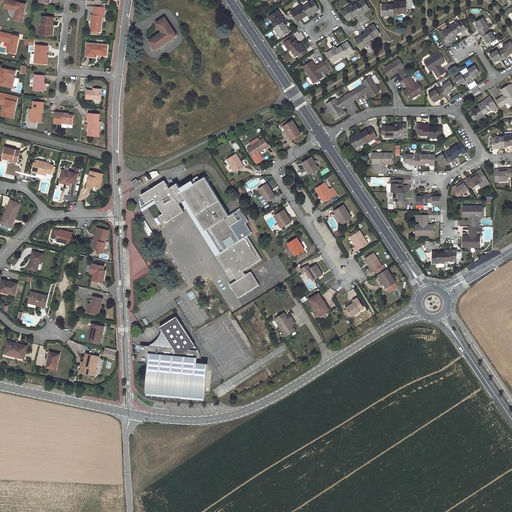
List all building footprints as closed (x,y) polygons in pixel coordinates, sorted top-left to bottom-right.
[(5,0),(5,1),(3,7),(16,10),(14,19),(16,20),(18,9),(6,6),(7,0),(5,0)] [(7,0),(6,6),(18,9),(16,20),(22,21),(26,4),(7,0)] [(319,9),(313,0),(303,7),(307,14),(309,16),(319,9)] [(369,8),(363,0),(362,0),(353,6),(358,13),(359,15),(369,8)] [(406,13),(406,2),(394,2),(394,4),(394,13),(406,13)] [(394,4),(382,5),(382,15),(394,15),(394,13),(394,4)] [(302,5),(291,12),(297,21),(307,14),(303,7),(302,5)] [(352,5),(342,12),(347,20),(358,13),(353,6),(352,5)] [(92,15),(91,31),(100,32),(102,17),(105,17),(106,8),(94,6),(93,15),(92,15)] [(277,10),(269,16),(276,26),(282,22),(284,20),(277,10)] [(52,36),(54,17),(42,16),(41,31),(42,31),(42,35),(52,36)] [(483,17),(476,22),(478,26),(479,27),(477,28),(480,33),(488,29),(486,26),(488,25),(483,17)] [(164,18),(156,23),(162,32),(149,41),(155,50),(176,35),(164,18)] [(466,29),(461,20),(458,22),(457,21),(450,25),(451,27),(455,35),(463,30),(464,30),(466,29)] [(274,28),(281,38),(289,32),(282,22),(276,26),(274,28)] [(380,33),(374,24),(364,31),(365,33),(370,40),(380,33)] [(441,35),(447,44),(449,42),(449,41),(457,36),(455,35),(451,27),(443,32),(444,33),(441,35)] [(485,37),(488,43),(496,38),(492,31),(490,32),(488,29),(480,33),(483,38),(485,37)] [(7,51),(9,52),(12,41),(0,38),(0,34),(1,32),(0,31),(0,40),(9,42),(7,51)] [(19,36),(1,32),(0,34),(0,38),(12,41),(9,52),(15,53),(19,36)] [(283,39),(285,42),(284,43),(289,50),(291,49),(298,44),(293,37),(294,36),(292,33),(283,39)] [(365,33),(355,40),(361,49),(371,42),(370,40),(365,33)] [(511,50),(511,43),(510,41),(503,45),(504,48),(501,50),(506,57),(511,54),(510,52),(511,51),(511,50)] [(354,51),(348,42),(338,49),(342,56),(344,58),(354,51)] [(291,49),(296,56),(297,55),(299,58),(307,52),(306,49),(304,50),(300,43),(298,44),(291,49)] [(107,45),(87,44),(86,57),(98,58),(98,57),(106,58),(107,45)] [(45,64),(46,55),(47,55),(48,46),(36,45),(35,63),(45,64)] [(337,47),(326,54),(332,62),(342,56),(338,49),(337,47)] [(497,49),(489,54),(494,62),(498,59),(500,58),(501,60),(506,57),(501,50),(498,51),(497,49)] [(440,53),(424,62),(429,71),(433,69),(438,77),(444,74),(439,65),(445,62),(440,53)] [(399,58),(384,68),(389,76),(395,73),(400,82),(403,80),(406,78),(401,69),(405,67),(399,58)] [(312,60),(303,66),(314,83),(323,77),(320,73),(328,68),(323,61),(316,67),(312,60)] [(479,72),(475,65),(467,69),(469,71),(465,73),(470,81),(475,77),(474,76),(475,75),(479,72)] [(0,67),(0,73),(2,74),(0,80),(6,82),(5,84),(12,86),(16,71),(0,67)] [(461,73),(454,78),(459,85),(463,83),(464,82),(465,84),(470,81),(465,73),(462,75),(461,73)] [(45,75),(35,74),(34,90),(43,91),(44,90),(44,83),(45,75)] [(363,85),(355,90),(359,97),(367,92),(370,97),(380,92),(370,76),(361,82),(363,85)] [(403,91),(408,100),(423,91),(419,83),(418,82),(415,84),(410,76),(406,78),(403,80),(408,88),(403,91)] [(454,88),(449,80),(442,85),(443,87),(440,89),(445,96),(450,93),(449,91),(450,90),(454,88)] [(511,86),(510,84),(501,89),(505,95),(497,100),(500,107),(509,101),(511,104),(511,103),(511,86)] [(93,90),(87,89),(86,99),(101,100),(102,89),(97,88),(97,90),(93,90)] [(440,89),(437,91),(436,89),(429,93),(433,101),(439,98),(440,99),(445,96),(440,89)] [(355,90),(350,93),(354,100),(359,97),(355,90)] [(0,92),(0,101),(6,103),(4,110),(7,110),(6,116),(13,118),(18,97),(0,92)] [(350,93),(345,96),(349,102),(354,100),(350,93)] [(335,98),(326,104),(335,119),(344,113),(341,108),(349,102),(345,96),(337,101),(335,98)] [(491,96),(486,99),(487,100),(479,105),(480,107),(484,114),(492,109),(493,111),(498,107),(491,96)] [(44,102),(33,101),(33,109),(32,109),(31,122),(38,122),(38,120),(42,120),(43,110),(44,102)] [(472,110),(469,112),(474,121),(477,119),(478,120),(486,116),(484,114),(480,107),(473,111),(472,110)] [(69,113),(55,112),(54,123),(59,124),(59,127),(65,128),(65,124),(73,124),(74,115),(69,114),(69,113)] [(99,114),(88,113),(88,121),(90,121),(92,121),(91,130),(89,130),(88,136),(99,137),(100,122),(99,122),(99,114)] [(293,121),(284,126),(292,139),(301,134),(293,121)] [(394,126),(394,137),(403,137),(403,133),(407,133),(407,123),(403,123),(403,124),(395,124),(394,126)] [(420,123),(417,123),(417,133),(420,133),(420,135),(429,135),(429,127),(429,125),(420,124),(420,123)] [(385,125),(382,125),(382,135),(385,135),(385,137),(394,137),(394,126),(385,126),(385,125)] [(441,138),(442,125),(438,125),(438,127),(429,127),(429,135),(429,137),(438,137),(438,138),(441,138)] [(377,136),(371,128),(361,134),(366,140),(367,142),(377,136)] [(360,132),(349,139),(355,147),(366,140),(361,134),(360,132)] [(492,139),(493,149),(496,148),(496,147),(505,147),(505,145),(505,136),(495,137),(496,139),(492,139)] [(264,139),(248,149),(253,156),(268,146),(264,139)] [(467,152),(461,142),(449,149),(450,151),(448,153),(452,161),(457,158),(456,156),(458,155),(462,153),(463,154),(467,152)] [(20,151),(5,147),(2,158),(8,160),(8,158),(17,160),(20,151)] [(393,153),(373,153),(372,163),(373,164),(373,173),(385,173),(385,163),(393,164),(393,153)] [(443,153),(436,158),(441,165),(445,163),(446,162),(447,164),(452,161),(448,153),(444,155),(443,153)] [(237,154),(227,160),(234,172),(244,166),(237,154)] [(414,154),(406,154),(405,163),(410,163),(412,163),(412,165),(418,165),(418,156),(414,156),(414,154)] [(435,154),(430,154),(422,154),(422,156),(418,156),(418,165),(424,165),(424,163),(425,163),(430,163),(430,165),(435,165),(435,154)] [(312,157),(303,163),(306,168),(307,168),(310,174),(318,168),(312,157)] [(35,162),(34,162),(32,171),(38,173),(38,171),(47,174),(47,172),(51,173),(54,166),(48,164),(49,163),(37,160),(37,161),(35,160),(35,162)] [(80,169),(75,168),(74,173),(70,172),(69,174),(62,172),(60,181),(67,183),(68,181),(76,183),(80,169)] [(511,177),(511,175),(511,168),(494,169),(495,182),(500,182),(500,180),(509,179),(509,177),(511,177)] [(482,169),(477,172),(478,174),(475,176),(474,174),(467,179),(471,186),(475,184),(476,186),(487,178),(482,169)] [(103,174),(91,171),(89,176),(90,176),(90,179),(89,179),(87,186),(92,188),(92,186),(98,187),(101,178),(102,179),(103,174)] [(246,275),(243,271),(262,259),(248,236),(240,241),(230,226),(242,219),(237,211),(230,215),(205,177),(182,191),(177,183),(170,188),(165,180),(142,195),(144,199),(147,203),(154,198),(156,202),(164,213),(160,215),(165,223),(184,211),(180,204),(182,202),(187,199),(206,230),(210,228),(224,251),(217,255),(226,271),(230,269),(237,280),(230,285),(239,298),(260,285),(251,272),(246,275)] [(136,179),(132,182),(136,188),(143,184),(141,180),(138,181),(137,179),(136,179)] [(457,186),(453,188),(458,196),(469,189),(468,188),(471,186),(467,179),(462,182),(463,184),(458,187),(457,186)] [(404,180),(390,180),(390,183),(388,183),(388,192),(394,192),(402,192),(403,183),(404,183),(404,180)] [(325,182),(316,189),(324,202),(337,194),(333,188),(329,190),(325,182)] [(267,184),(259,189),(266,202),(275,197),(267,184)] [(396,201),(396,204),(406,204),(406,201),(405,201),(405,192),(402,192),(394,192),(394,201),(396,201)] [(416,196),(416,205),(425,205),(425,203),(428,203),(428,194),(423,194),(423,196),(421,196),(416,196)] [(428,203),(432,203),(432,205),(441,205),(441,196),(436,196),(434,196),(434,194),(428,194),(428,203)] [(147,203),(144,199),(142,200),(149,211),(155,208),(153,204),(156,202),(154,198),(147,203)] [(206,230),(187,199),(182,202),(201,233),(206,230)] [(21,204),(11,200),(1,223),(12,227),(21,204)] [(343,205),(335,211),(338,216),(338,217),(342,225),(352,219),(343,205)] [(483,206),(463,206),(463,217),(470,217),(470,226),(477,226),(478,217),(483,217),(483,206)] [(240,208),(237,211),(242,219),(230,226),(240,241),(248,236),(251,234),(245,224),(249,222),(240,208)] [(284,209),(274,215),(282,228),(292,222),(284,209)] [(428,215),(420,215),(420,224),(416,224),(416,235),(434,235),(434,225),(427,224),(428,215)] [(469,236),(463,236),(462,247),(480,247),(481,236),(477,236),(477,226),(470,226),(469,226),(469,236)] [(210,228),(206,230),(201,233),(216,256),(217,255),(224,251),(210,228)] [(61,232),(56,231),(54,238),(58,239),(58,240),(66,242),(65,244),(70,245),(72,233),(62,230),(61,232)] [(360,231),(351,237),(356,246),(354,248),(356,251),(368,244),(360,231)] [(106,238),(95,235),(94,239),(95,240),(92,249),(98,250),(98,252),(103,253),(104,248),(103,248),(104,243),(105,243),(106,238)] [(298,238),(288,244),(295,255),(305,250),(298,238)] [(457,260),(457,250),(445,250),(445,252),(445,260),(457,260)] [(43,254),(33,252),(29,269),(38,271),(40,262),(41,263),(43,254)] [(445,252),(432,252),(432,262),(445,263),(445,260),(445,252)] [(374,253),(365,259),(373,272),(376,270),(379,275),(387,269),(384,265),(382,266),(374,253)] [(104,266),(94,264),(92,273),(96,274),(96,275),(95,275),(93,280),(103,282),(105,271),(103,270),(104,266)] [(308,265),(301,270),(303,273),(308,271),(313,280),(323,274),(317,265),(311,269),(308,265)] [(378,275),(386,288),(387,288),(395,283),(396,283),(388,269),(387,269),(379,275),(378,275)] [(18,284),(2,280),(0,288),(0,291),(15,295),(18,284)] [(397,287),(395,283),(387,288),(389,291),(397,287)] [(353,296),(355,298),(358,296),(354,288),(347,293),(350,298),(353,296)] [(48,296),(32,292),(29,302),(36,304),(45,307),(48,296)] [(319,293),(309,299),(319,316),(326,312),(331,309),(326,301),(324,302),(319,293)] [(92,304),(90,304),(88,312),(98,315),(100,306),(101,307),(103,299),(94,296),(92,304)] [(347,307),(346,307),(347,308),(345,309),(349,316),(351,315),(359,311),(358,308),(362,305),(358,298),(353,301),(354,302),(347,307)] [(285,313),(275,318),(286,336),(296,331),(292,325),(296,323),(292,316),(288,318),(285,313)] [(149,360),(146,392),(204,398),(208,366),(196,365),(196,360),(201,360),(201,356),(201,354),(177,316),(160,327),(166,336),(150,346),(141,345),(139,359),(149,360)] [(104,327),(94,324),(92,334),(90,333),(88,341),(100,344),(104,327)] [(27,346),(8,341),(5,351),(16,354),(15,356),(24,359),(27,346)] [(115,359),(117,350),(105,347),(103,356),(115,359)] [(60,354),(50,352),(46,367),(56,370),(60,354)] [(97,356),(86,354),(84,363),(85,363),(84,366),(82,366),(81,372),(95,375),(96,369),(94,369),(97,356)]
